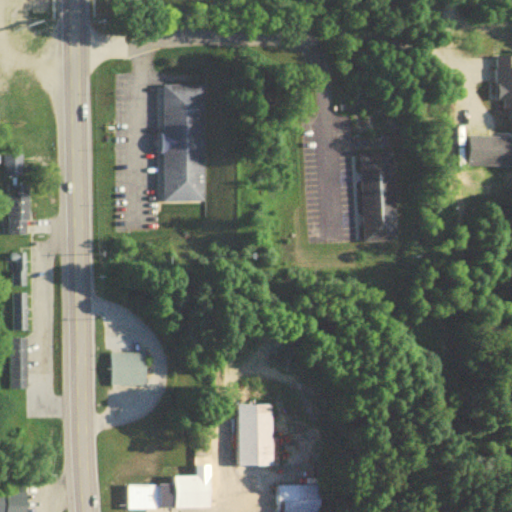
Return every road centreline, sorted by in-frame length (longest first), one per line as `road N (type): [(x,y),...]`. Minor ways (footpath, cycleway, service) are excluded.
road 1 (primary): [(83,511),(74,5)]
road 2 (residential): [(75,44),(307,38)]
